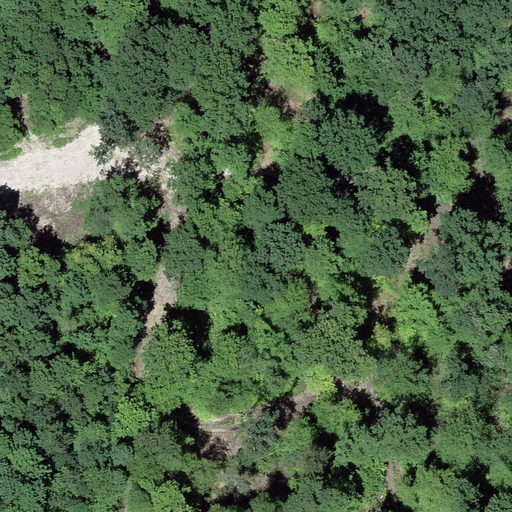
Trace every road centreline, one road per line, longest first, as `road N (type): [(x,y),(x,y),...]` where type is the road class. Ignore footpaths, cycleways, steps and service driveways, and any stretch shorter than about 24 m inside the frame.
road 1 (track): [(107,155),(169,174),(236,165),(312,175),(432,154),(511,119)]
road 2 (track): [(139,511),(154,270),(171,221),(169,174)]
road 3 (track): [(107,155),(117,72),(111,0)]
